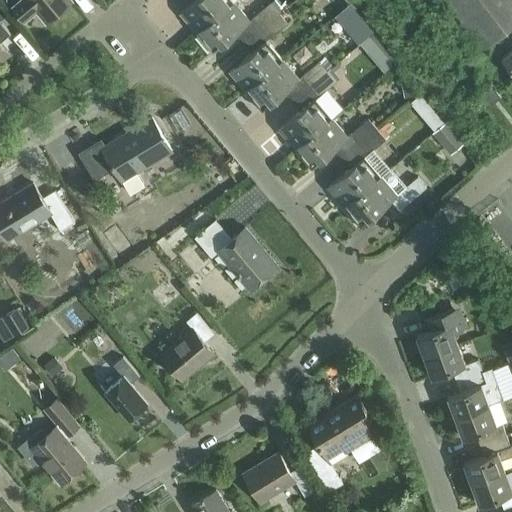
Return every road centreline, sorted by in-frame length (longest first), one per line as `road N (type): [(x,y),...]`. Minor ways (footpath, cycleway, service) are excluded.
road 1 (residential): [(89,511),(264,402),(361,290)]
road 2 (residential): [(361,290),(251,160),(157,66)]
road 3 (residential): [(444,511),(361,290)]
road 4 (residential): [(361,290),(511,159)]
road 5 (residential): [(0,155),(157,66)]
road 6 (residential): [(118,19),(0,110)]
